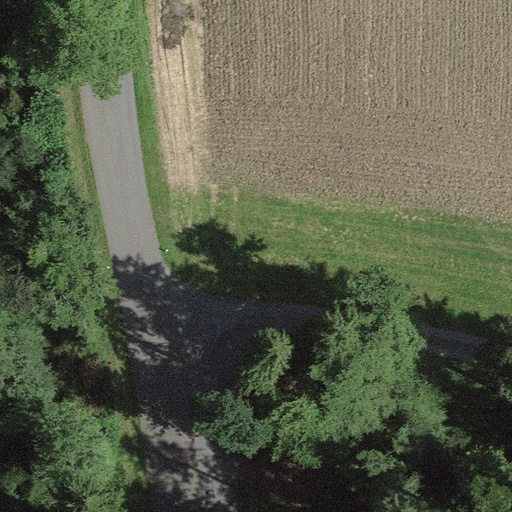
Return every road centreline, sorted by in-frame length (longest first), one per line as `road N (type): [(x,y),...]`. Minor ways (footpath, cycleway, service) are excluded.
road 1 (unclassified): [(160,511),(102,74),(103,0)]
road 2 (track): [(511,357),(275,302),(131,289)]
